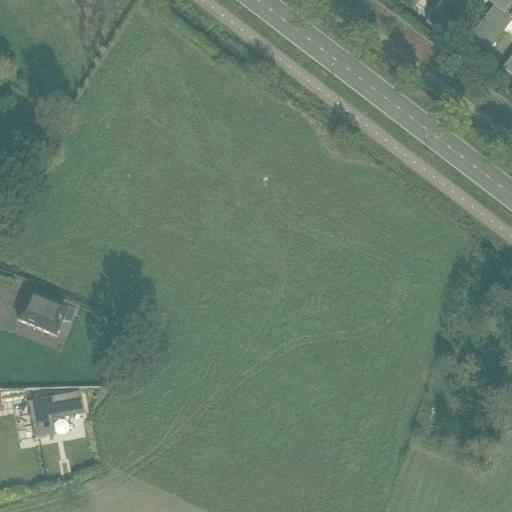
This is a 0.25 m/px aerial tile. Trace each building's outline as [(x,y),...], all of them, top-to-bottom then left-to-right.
[(444,0),(426,24),(445,39),(474,0),(444,0)] [(511,0),(485,0),(495,8),(462,51),(481,66),(511,24),(511,0)] [(511,59),(503,71),(511,77),(511,59)] [(58,327),(65,311),(28,296),(17,322),(54,337),(58,327)] [(42,403),(27,406),(34,442),(54,438),(51,423),(83,417),(79,396),(53,401),(47,402),(42,403)]
